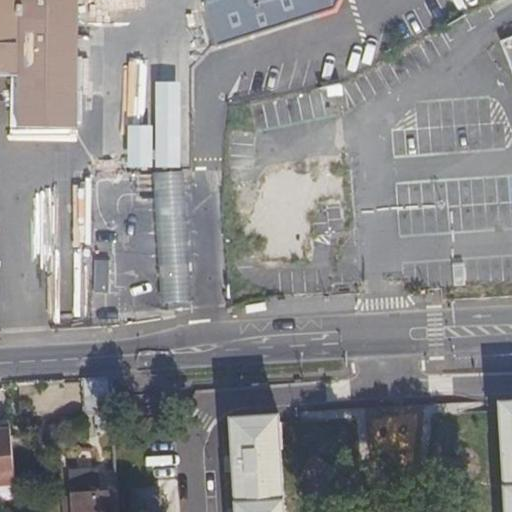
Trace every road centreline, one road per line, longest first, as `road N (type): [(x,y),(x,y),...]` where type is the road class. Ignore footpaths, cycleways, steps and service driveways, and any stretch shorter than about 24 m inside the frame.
road 1 (unknown): [(25,358),(30,179),(109,110),(157,0)]
road 2 (tertiary): [(385,336),(0,360)]
road 3 (residential): [(196,511),(191,431),(202,408),(226,396),(389,385)]
road 4 (tertiary): [(511,329),(385,336)]
road 5 (residential): [(389,385),(511,383)]
